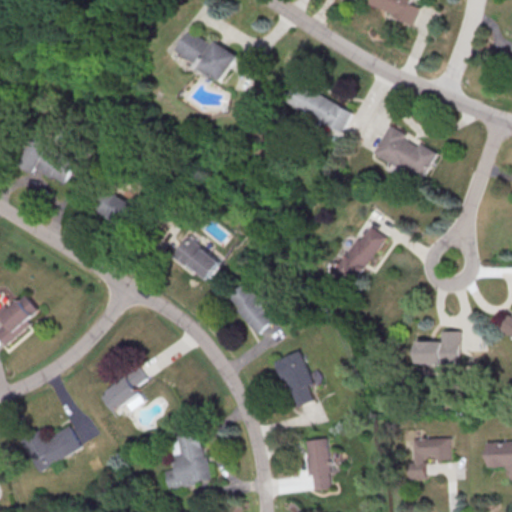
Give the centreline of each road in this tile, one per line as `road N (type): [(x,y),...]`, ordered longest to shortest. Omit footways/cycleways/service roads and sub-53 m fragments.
road 1 (residential): [(269,511),(249,412),(191,326),(0,205)]
road 2 (residential): [(511,120),(368,60),(276,0)]
road 3 (residential): [(128,287),(64,360),(0,393)]
road 4 (residential): [(451,262),(501,117)]
